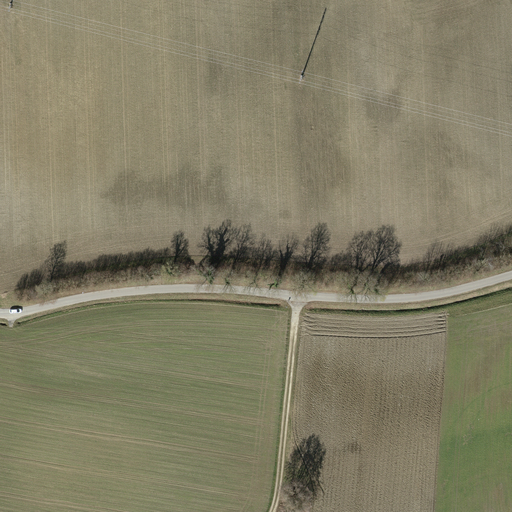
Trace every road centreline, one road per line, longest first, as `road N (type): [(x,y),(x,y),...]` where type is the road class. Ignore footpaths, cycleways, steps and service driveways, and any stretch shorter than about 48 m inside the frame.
road 1 (unclassified): [(0,312),(183,286),(428,297),(511,276)]
road 2 (track): [(297,293),(280,511)]
